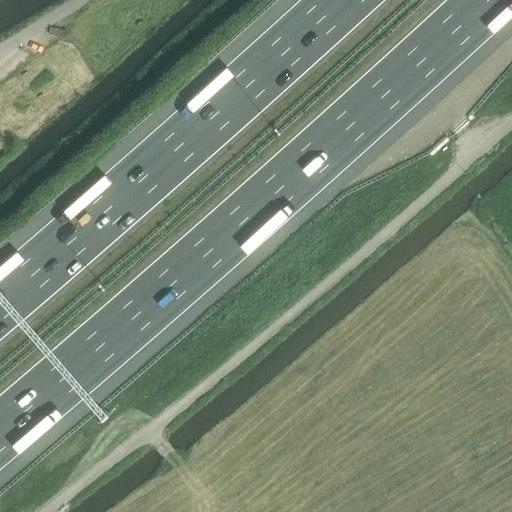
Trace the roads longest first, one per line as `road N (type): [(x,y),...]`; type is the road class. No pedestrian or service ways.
road 1 (motorway): [(0,433),(483,0)]
road 2 (unclassified): [(47,511),(511,122)]
road 3 (motorway): [(339,0),(0,308)]
